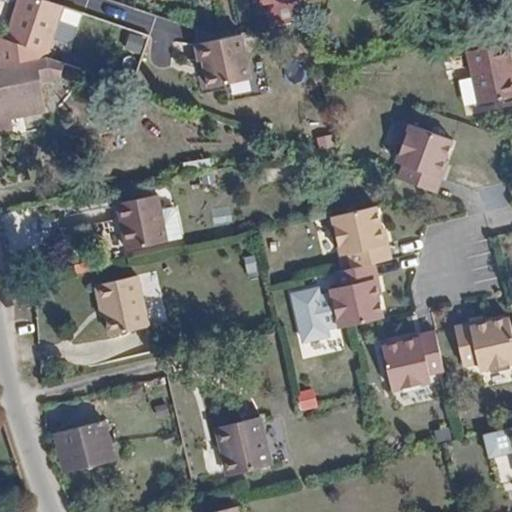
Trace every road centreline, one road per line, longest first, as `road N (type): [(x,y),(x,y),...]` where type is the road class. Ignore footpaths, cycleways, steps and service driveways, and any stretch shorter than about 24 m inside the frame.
road 1 (unknown): [(4,377),(202,358)]
road 2 (residential): [(51,511),(0,348)]
